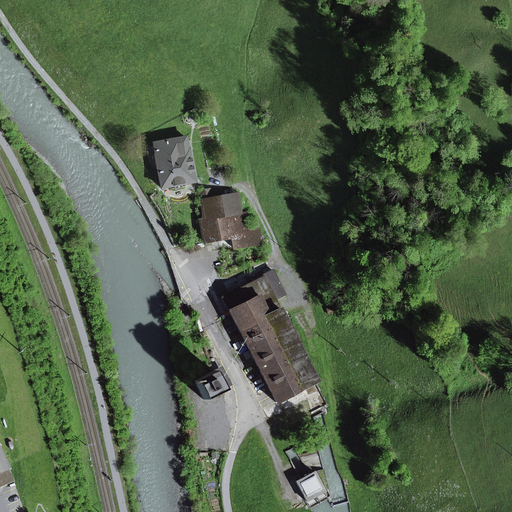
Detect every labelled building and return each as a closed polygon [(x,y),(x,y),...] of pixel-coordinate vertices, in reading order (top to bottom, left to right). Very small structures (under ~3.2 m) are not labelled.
[(152,143),(161,188),(194,182),(188,149),(180,151),(178,138),(152,143)] [(206,219),(238,213),(235,195),(212,199),(210,189),(201,190),(206,219)] [(245,212),(238,213),(206,219),(201,220),(204,242),(233,237),(235,249),(261,245),(259,227),(248,229),(245,212)] [(263,277),(275,300),(285,295),(273,271),(263,277)] [(276,402),(316,381),(298,346),(283,318),(275,300),(263,277),(221,298),(276,402)] [(176,312),(177,314),(173,315),(176,322),(180,321),(179,318),(186,315),(183,308),(176,312)] [(197,372),(199,376),(208,372),(206,368),(197,372)] [(194,380),(204,400),(223,390),(213,371),(194,380)] [(316,381),(276,402),(288,426),(328,405),(316,381)] [(0,473),(10,469),(0,447),(0,473)] [(0,473),(0,487),(15,481),(10,469),(0,473)] [(295,482),(306,502),(325,492),(314,472),(307,475),(300,479),(295,482)] [(327,498),(328,497),(325,492),(306,502),(310,507),(322,501),(327,498)]
